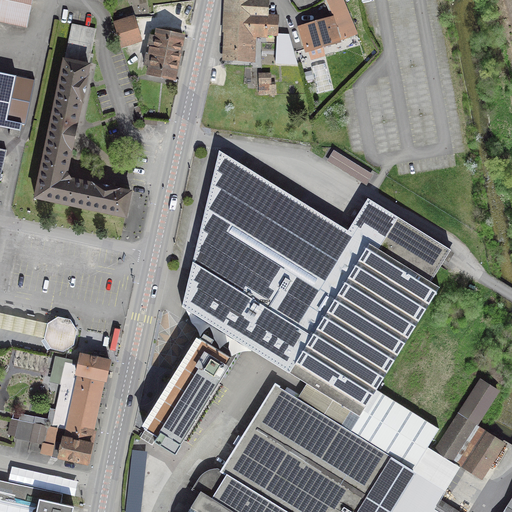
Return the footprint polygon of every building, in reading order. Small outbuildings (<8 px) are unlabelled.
[(0,0),(0,22),(27,28),(32,0),(0,0)] [(277,34),(278,17),(267,16),(268,0),(230,0),(230,13),(227,13),(224,60),(249,61),(250,58),(253,58),(254,47),(250,47),(251,36),(267,37),(267,41),(273,41),(273,34),(277,34)] [(356,33),(342,0),(326,0),(332,15),(334,18),(335,17),(344,38),(356,33)] [(133,17),(114,23),(121,46),(140,40),(133,17)] [(332,19),(300,28),(307,50),(338,41),(335,28),(337,28),(335,20),(332,21),(332,19)] [(73,25),(65,60),(88,65),(95,29),(73,25)] [(183,36),(157,31),(156,36),(151,35),(148,47),(150,47),(149,54),(147,53),(144,65),(150,66),(148,74),(174,79),(183,36)] [(277,34),(275,63),(297,64),(289,35),(277,34)] [(54,108),(79,113),(86,78),(89,65),(88,65),(65,60),(64,60),(54,108)] [(25,124),(34,80),(0,73),(0,119),(2,120),(0,127),(20,131),(22,124),(25,124)] [(261,74),(261,82),(270,82),(270,74),(261,74)] [(44,156),(69,161),(76,125),(79,113),(54,108),(44,156)] [(332,150),(325,161),(365,187),(373,175),(332,150)] [(378,249),(398,217),(368,198),(348,231),(219,151),(182,306),(289,373),(289,372),(369,243),(378,249)] [(76,206),(82,181),(70,179),(66,173),(69,161),(44,156),(35,197),(76,206)] [(94,184),(82,181),(76,206),(125,216),(130,192),(94,184)] [(360,416),(376,389),(439,287),(431,282),(450,250),(398,217),(378,249),(369,243),(289,372),(307,383),(360,416)] [(51,348),(63,351),(73,345),(77,330),(70,319),(58,317),(47,323),(44,338),(51,348)] [(174,458),(180,449),(175,446),(215,382),(217,383),(230,362),(209,349),(213,344),(202,338),(194,351),(191,349),(183,362),(186,364),(144,432),(143,431),(143,432),(156,441),(153,445),(174,458)] [(76,365),(66,363),(53,427),(66,429),(79,432),(80,426),(93,429),(104,380),(105,381),(110,360),(81,354),(79,359),(77,360),(76,365)] [(482,476),(502,443),(475,426),(497,391),(480,380),(437,448),(482,476)] [(439,429),(376,389),(360,416),(307,383),(300,395),(298,398),(413,470),(439,429)] [(386,511),(393,501),(413,470),(298,398),(276,385),(222,471),(227,474),(211,499),(201,493),(201,492),(199,491),(198,493),(199,493),(187,511),(386,511)] [(41,453),(49,455),(55,428),(12,419),(9,429),(17,430),(15,437),(43,443),(41,453)] [(52,455),(87,463),(95,431),(93,431),(93,429),(80,426),(79,432),(66,429),(65,437),(63,437),(62,443),(55,441),(52,455)] [(72,511),(73,506),(61,503),(63,493),(0,479),(0,490),(39,499),(35,511),(72,511)] [(511,511),(511,499),(503,511),(511,511)] [(457,511),(440,501),(433,511),(434,511),(457,511)]
